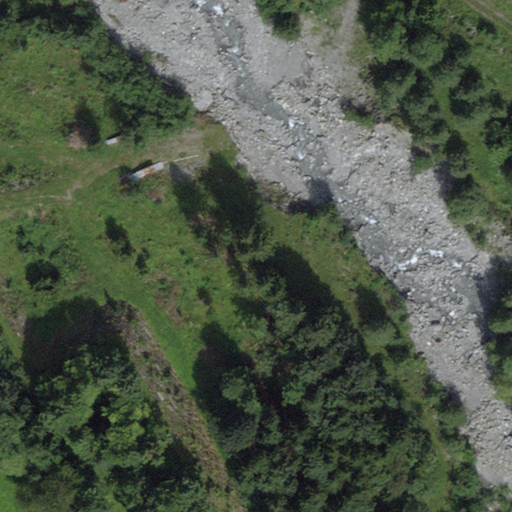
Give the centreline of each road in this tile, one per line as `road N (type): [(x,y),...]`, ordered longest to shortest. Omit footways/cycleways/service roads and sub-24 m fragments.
road 1 (track): [(0,207),(148,152),(251,140)]
road 2 (track): [(126,511),(102,472),(49,422),(0,333)]
